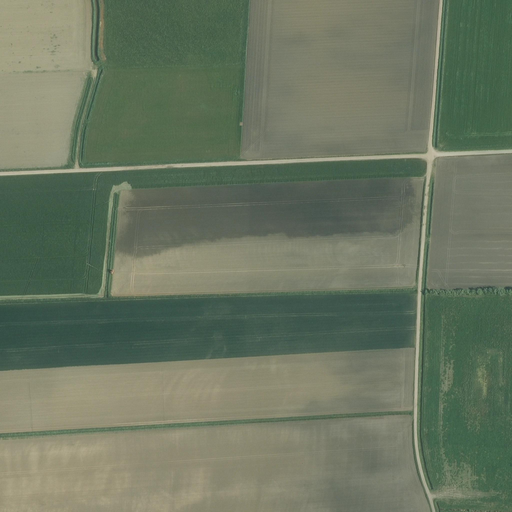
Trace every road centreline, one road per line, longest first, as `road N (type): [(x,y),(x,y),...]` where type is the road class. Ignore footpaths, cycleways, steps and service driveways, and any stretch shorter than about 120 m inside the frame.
road 1 (track): [(0,175),(431,155)]
road 2 (track): [(431,155),(416,446),(433,511)]
road 3 (track): [(431,155),(443,0)]
